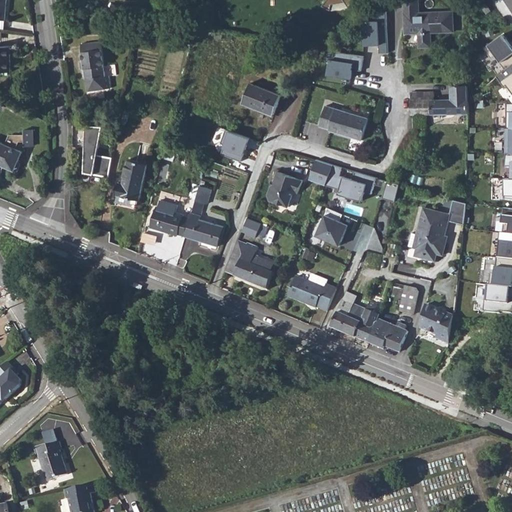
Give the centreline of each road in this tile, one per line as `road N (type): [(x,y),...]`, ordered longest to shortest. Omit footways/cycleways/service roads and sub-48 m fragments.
road 1 (residential): [(209,299),(264,147),(284,144),(382,166),(391,154),(398,70)]
road 2 (secondary): [(511,423),(209,299)]
road 3 (residential): [(40,230),(54,198),(62,134),(42,0)]
road 4 (secondary): [(209,299),(40,230)]
road 5 (residential): [(136,511),(63,382)]
road 6 (residential): [(63,382),(0,277)]
